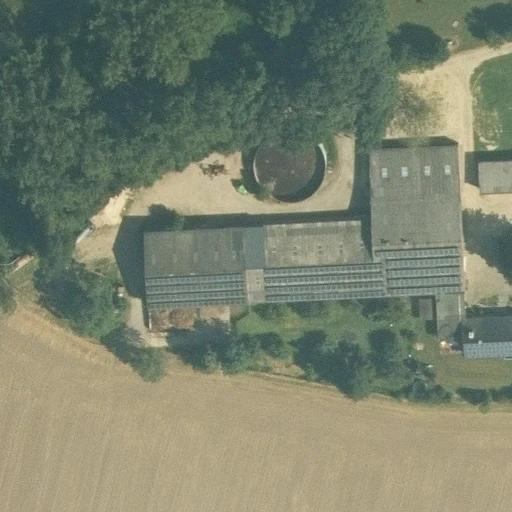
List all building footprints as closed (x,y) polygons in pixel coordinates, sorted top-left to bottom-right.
[(324,176),(326,162),(323,149),(315,137),(304,130),(290,127),(276,130),(265,138),(257,150),(255,164),(257,177),(265,189),(277,196),(291,199),(305,196),(316,188),(324,176)] [(459,142),(370,147),(372,196),(461,191),(459,142)] [(511,155),(479,158),(480,188),(511,186),(511,155)] [(373,215),(245,222),(249,298),(437,289),(464,288),(466,287),(461,191),(372,196),(373,215)] [(245,222),(171,225),(174,301),(249,298),(245,222)] [(171,225),(145,226),(149,303),(174,301),(171,225)] [(465,335),(466,316),(464,288),(437,289),(439,336),(465,335)] [(426,304),(413,305),(415,331),(428,330),(426,304)] [(511,313),(466,316),(465,335),(466,352),(467,352),(466,350),(482,349),(482,352),(511,350),(511,313)]
